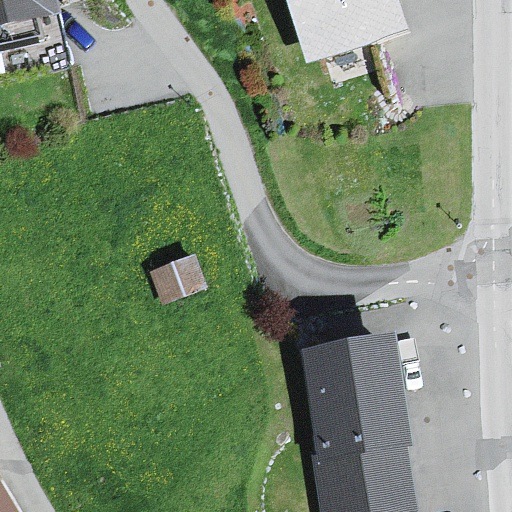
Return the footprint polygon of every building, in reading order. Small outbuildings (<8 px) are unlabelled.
[(50,0),(0,0),(0,22),(53,10),(50,0)] [(386,0),(291,0),(310,57),(396,29),(386,0)] [(134,273),(147,313),(187,300),(174,260),(134,273)] [(408,511),(375,336),(280,355),(309,511),(408,511)] [(0,511),(9,511),(25,504),(4,466),(0,468),(0,511)]
